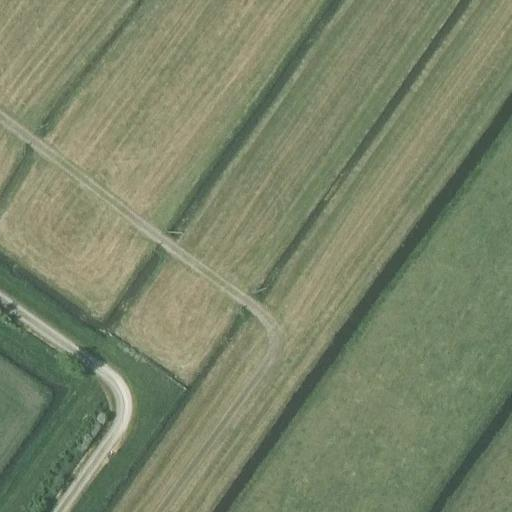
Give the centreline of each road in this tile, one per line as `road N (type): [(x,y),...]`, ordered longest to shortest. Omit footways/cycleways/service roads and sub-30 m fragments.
road 1 (track): [(160,511),(270,360),(273,331),(258,308),(0,117)]
road 2 (unknown): [(81,511),(135,437),(146,414),(142,385),(0,281)]
